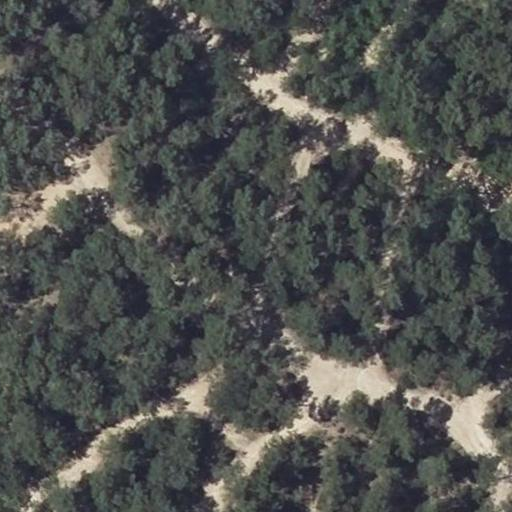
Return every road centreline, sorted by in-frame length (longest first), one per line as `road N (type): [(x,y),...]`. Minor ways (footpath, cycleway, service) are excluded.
road 1 (track): [(0,94),(100,194),(290,352),(426,400),(511,472)]
road 2 (track): [(168,0),(306,113),(451,184),(511,199)]
